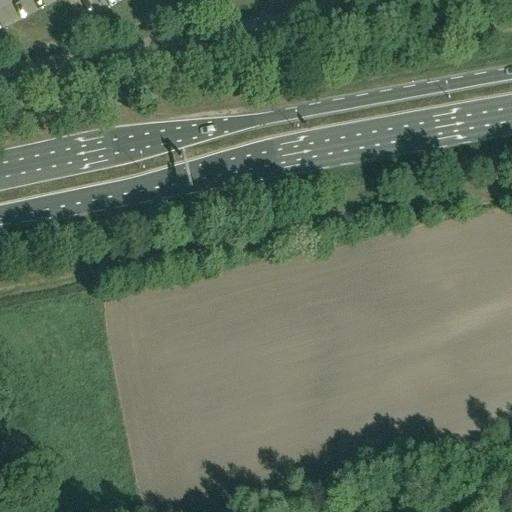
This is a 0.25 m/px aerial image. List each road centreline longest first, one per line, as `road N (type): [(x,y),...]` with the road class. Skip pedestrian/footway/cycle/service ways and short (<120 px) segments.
road 1 (primary): [(0,215),(511,115)]
road 2 (primary): [(511,74),(0,172)]
